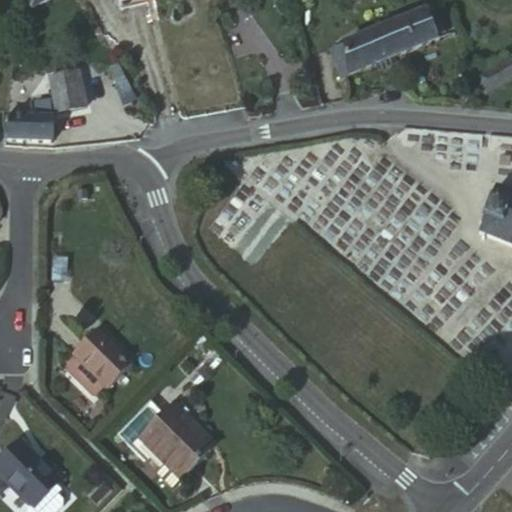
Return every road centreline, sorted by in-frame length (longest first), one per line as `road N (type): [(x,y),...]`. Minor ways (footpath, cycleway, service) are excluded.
road 1 (unclassified): [(138,154),(176,269),(432,511)]
road 2 (tertiary): [(511,132),(311,119),(138,154)]
road 3 (residential): [(17,169),(17,294),(0,350)]
road 4 (tertiary): [(17,169),(138,154)]
